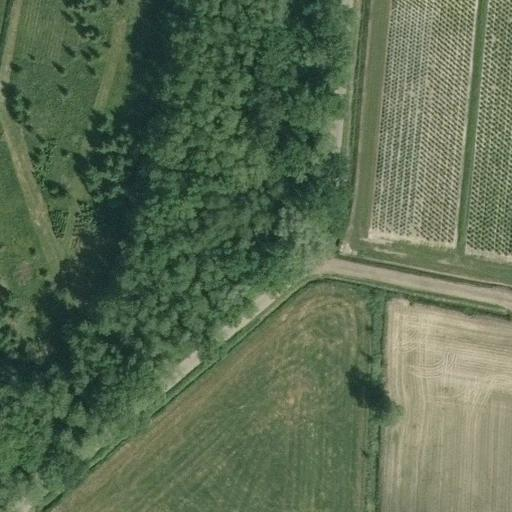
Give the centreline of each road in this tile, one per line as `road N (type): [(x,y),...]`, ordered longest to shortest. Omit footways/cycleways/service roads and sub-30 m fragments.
road 1 (unclassified): [(18,511),(314,257),(328,205),(346,0)]
road 2 (track): [(511,302),(314,257)]
